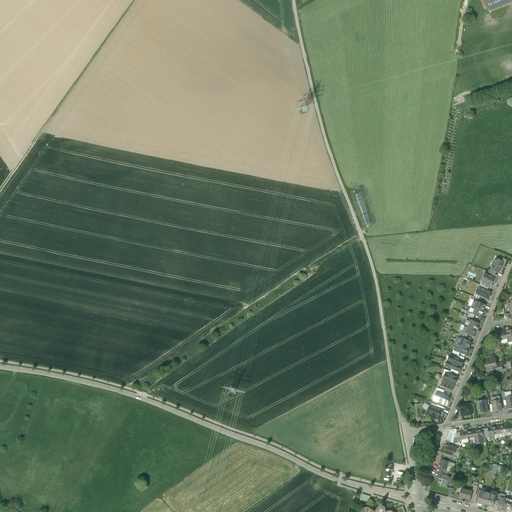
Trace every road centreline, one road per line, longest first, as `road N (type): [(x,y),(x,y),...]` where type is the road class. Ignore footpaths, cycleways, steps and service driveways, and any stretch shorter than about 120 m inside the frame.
road 1 (unclassified): [(293,0),(326,145),(371,264),(405,431)]
road 2 (tertiary): [(416,499),(328,477),(133,395),(0,366)]
